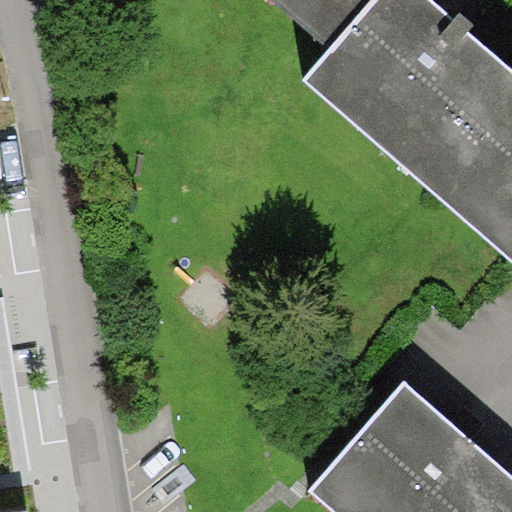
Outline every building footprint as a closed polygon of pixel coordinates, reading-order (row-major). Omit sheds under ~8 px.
[(259,0),(320,53),(367,0),(259,0)] [(296,80),(415,186),(511,77),(511,71),(454,20),(431,0),(367,0),(320,53),(296,80)] [(511,77),(415,186),(511,271),(511,77)] [(395,381),(298,494),(318,511),(485,511),(511,481),(511,480),(454,431),(395,381)] [(511,511),(511,481),(485,511),(511,511)]
